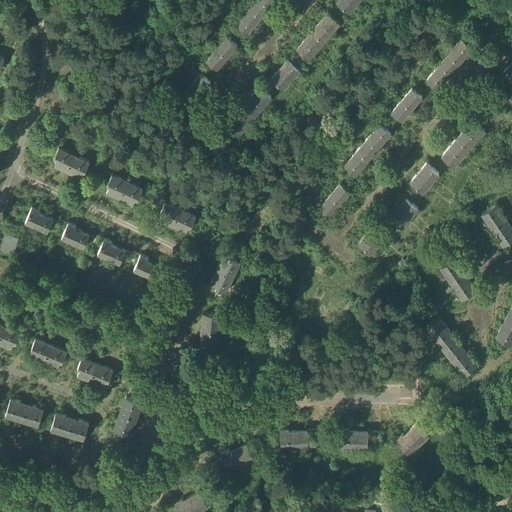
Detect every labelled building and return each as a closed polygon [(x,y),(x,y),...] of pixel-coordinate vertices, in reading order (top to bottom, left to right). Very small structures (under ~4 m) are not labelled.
[(146,32),(109,0),(104,0),(99,6),(138,41),(146,32)] [(272,0),(255,0),(254,2),(265,10),(273,0),(272,0)] [(357,2),(355,0),(337,0),(337,1),(349,11),(357,2)] [(480,17),(457,0),(440,0),(474,26),(480,17)] [(254,2),(245,12),(256,21),(265,10),(254,2)] [(340,22),(328,11),(320,20),(332,31),(340,22)] [(256,21),(245,12),(237,22),(247,31),(256,21)] [(332,31),(320,20),(312,29),(324,40),(332,31)] [(70,21),(56,23),(59,42),(73,39),(70,21)] [(324,40),(312,29),(304,38),(317,49),(324,40)] [(227,35),(217,47),(226,56),(237,44),(227,35)] [(472,46),(461,37),(453,47),(463,56),(472,46)] [(317,49),(304,38),(297,47),(309,58),(317,49)] [(226,56),(217,47),(206,59),(216,68),(226,56)] [(463,56),(453,47),(444,58),(455,67),(463,56)] [(74,55),(61,55),(59,79),(70,80),(70,73),(73,73),(74,55)] [(299,69),(287,58),(279,68),(291,78),(299,69)] [(455,67),(444,58),(435,68),(446,77),(455,67)] [(511,63),(503,72),(511,80),(511,63)] [(291,78),(279,68),(271,77),(283,88),(291,78)] [(446,77),(435,68),(427,79),(437,88),(446,77)] [(200,72),(190,84),(200,93),(210,81),(200,72)] [(200,93),(190,84),(179,97),(189,105),(200,93)] [(507,95),(495,85),(487,94),(499,105),(507,95)] [(69,90),(56,86),(49,108),(62,112),(69,90)] [(271,96),(259,86),(251,95),(263,105),(271,96)] [(412,88),(402,99),(411,107),(421,96),(412,88)] [(499,105),(487,94),(478,104),(491,115),(499,105)] [(263,105),(251,95),(243,104),(255,114),(263,105)] [(402,99),(391,112),(401,120),(411,107),(402,99)] [(255,114),(243,104),(235,113),(247,123),(255,114)] [(247,123),(235,113),(227,122),(239,132),(247,123)] [(221,154),(177,115),(169,124),(214,162),(221,154)] [(485,128),(473,118),(465,127),(477,137),(485,128)] [(391,132),(380,123),(371,133),(382,142),(391,132)] [(477,137),(465,127),(457,136),(469,146),(477,137)] [(382,142),(371,133),(362,143),(373,152),(382,142)] [(469,146),(457,136),(449,145),(462,156),(469,146)] [(373,152),(362,143),(353,154),(364,163),(373,152)] [(462,156),(449,145),(442,154),(454,165),(462,156)] [(74,154),(59,146),(54,156),(56,157),(53,163),(66,170),(74,154)] [(89,161),(74,154),(66,170),(80,176),(83,170),(85,171),(89,161)] [(353,154),(344,164),(355,173),(364,163),(353,154)] [(439,173),(427,162),(418,171),(431,182),(439,173)] [(431,182),(418,171),(410,181),(422,192),(431,182)] [(127,181),(111,174),(107,183),(109,184),(106,190),(119,197),(127,181)] [(142,188),(127,181),(119,197),(133,203),(136,197),(138,198),(142,188)] [(340,182),(330,194),(340,202),(350,190),(340,182)] [(249,191),(235,208),(243,215),(257,197),(249,191)] [(330,194),(320,206),(329,214),(340,202),(330,194)] [(418,207),(406,197),(398,207),(410,217),(418,207)] [(180,208),(165,200),(160,210),(162,211),(159,218),(172,224),(180,208)] [(496,203),(482,212),(489,223),(503,213),(496,203)] [(53,218),(39,212),(40,209),(32,206),(25,221),(47,231),(53,218)] [(398,207),(390,216),(402,227),(410,217),(398,207)] [(196,215),(180,208),(172,224),(186,230),(189,224),(191,225),(196,215)] [(267,211),(241,244),(249,250),(275,218),(267,211)] [(503,213),(489,223),(496,233),(510,224),(503,213)] [(89,234),(75,227),(76,225),(68,221),(61,237),(84,246),(89,234)] [(387,233),(375,223),(367,233),(378,243),(387,233)] [(511,226),(510,224),(496,233),(503,244),(511,238),(511,226)] [(5,233),(0,247),(0,250),(12,254),(18,237),(5,233)] [(348,271),(302,233),(295,242),(341,280),(348,271)] [(378,243),(367,233),(358,242),(370,253),(378,243)] [(125,250),(111,244),(112,241),(104,238),(97,253),(120,263),(125,250)] [(501,254),(494,248),(481,264),(489,270),(501,254)] [(148,257),(140,254),(133,269),(155,279),(161,266),(147,260),(148,257)] [(229,258),(223,255),(216,268),(232,276),(240,260),(230,256),(229,258)] [(10,260),(0,256),(0,285),(1,286),(10,260)] [(454,257),(440,266),(448,277),(461,267),(454,257)] [(461,267),(448,277),(455,287),(468,278),(461,267)] [(232,276),(216,268),(210,282),(216,285),(215,287),(225,291),(232,276)] [(468,278),(455,287),(462,298),(476,289),(468,278)] [(221,314),(203,312),(201,329),(220,331),(221,314)] [(511,315),(508,313),(502,324),(511,329),(511,315)] [(437,314),(424,324),(432,334),(445,324),(437,314)] [(445,324),(432,334),(440,344),(453,333),(445,324)] [(511,339),(511,329),(502,324),(496,335),(510,343),(511,339)] [(20,331),(5,325),(0,336),(0,342),(11,346),(13,340),(16,341),(20,331)] [(28,326),(22,341),(27,343),(34,328),(28,326)] [(220,331),(201,329),(199,346),(218,348),(220,331)] [(453,333),(440,344),(448,354),(461,343),(453,333)] [(51,343),(35,337),(31,347),(33,348),(31,354),(44,360),(51,343)] [(51,343),(44,360),(57,365),(60,359),(63,360),(67,350),(51,343)] [(469,353),(461,343),(448,354),(456,364),(469,353)] [(75,344),(68,360),(74,362),(80,346),(75,344)] [(469,353),(456,364),(464,373),(477,363),(469,353)] [(97,362),(81,356),(77,366),(80,367),(77,373),(91,378),(97,362)] [(145,365),(128,358),(124,369),(141,375),(145,365)] [(113,368),(97,362),(91,378),(104,384),(106,377),(109,378),(113,368)] [(511,363),(473,395),(480,404),(511,377),(511,363)] [(151,386),(141,382),(139,388),(149,391),(151,386)] [(142,400),(125,395),(122,404),(124,405),(122,412),(136,417),(142,400)] [(20,400),(10,397),(5,414),(22,419),(26,405),(19,403),(20,400)] [(33,404),(32,407),(26,405),(22,419),(38,424),(43,407),(33,404)] [(45,410),(41,426),(46,427),(51,412),(45,410)] [(66,414),(56,411),(50,428),(67,433),(71,419),(65,417),(66,414)] [(436,422),(427,411),(422,416),(431,427),(436,422)] [(122,412),(120,418),(118,417),(114,427),(130,433),(136,417),(122,412)] [(78,421),(71,419),(67,433),(84,438),(89,421),(79,418),(78,421)] [(417,421),(404,434),(402,432),(396,438),(409,451),(429,432),(417,421)] [(320,427),(313,428),(314,442),(321,441),(320,427)] [(349,427),(340,427),(340,445),(367,446),(368,430),(349,429),(349,427)] [(307,428),(288,430),(288,428),(280,429),(282,448),(309,445),(307,428)] [(258,437),(252,440),(258,453),(264,450),(258,437)] [(246,442),(229,450),(229,448),(221,452),(228,468),(253,457),(246,442)] [(115,451),(92,444),(89,455),(111,462),(115,451)] [(218,494),(211,482),(205,485),(212,498),(218,494)] [(200,488),(183,498),(183,497),(175,501),(181,511),(191,511),(208,503),(200,488)]
